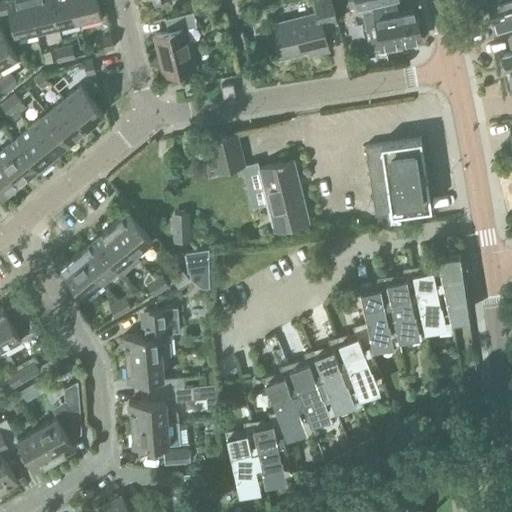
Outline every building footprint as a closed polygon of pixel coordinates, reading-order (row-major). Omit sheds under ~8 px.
[(15,34),(37,29),(30,0),(0,0),(0,11),(0,13),(10,11),(15,34)] [(58,24),(57,17),(52,0),(30,0),(37,29),(58,24)] [(79,19),(79,17),(75,0),(52,0),(57,17),(58,24),(79,19)] [(75,0),(79,17),(79,19),(106,12),(103,0),(75,0)] [(314,0),(318,13),(303,17),(272,25),(280,55),(284,54),(287,56),(298,53),(299,51),(309,48),(311,54),(329,50),(322,24),(337,20),(331,0),(314,0)] [(511,0),(495,6),(489,8),(492,19),(494,19),(497,28),(510,25),(509,21),(511,20),(511,0)] [(415,8),(399,11),(397,2),(372,7),(372,8),(362,10),(370,49),(422,38),(415,8)] [(165,74),(195,67),(185,28),(197,25),(193,11),(165,18),(169,31),(155,34),(162,60),(160,63),(162,70),(165,72),(165,74)] [(0,24),(0,65),(17,55),(0,24)] [(511,32),(508,34),(511,49),(503,51),(507,68),(509,68),(510,76),(511,75),(511,32)] [(114,47),(111,34),(102,36),(105,49),(114,47)] [(72,44),(63,46),(66,58),(75,56),(72,44)] [(58,60),(66,58),(63,46),(55,48),(58,60)] [(96,71),(92,58),(81,61),(84,74),(96,71)] [(34,76),(42,86),(50,80),(42,70),(34,76)] [(11,71),(3,77),(11,87),(19,81),(11,71)] [(0,86),(5,93),(11,87),(3,77),(0,80),(0,86)] [(81,83),(64,98),(87,126),(105,112),(81,83)] [(223,96),(235,94),(233,83),(221,84),(223,96)] [(15,92),(8,98),(16,108),(23,102),(15,92)] [(9,113),(16,108),(8,98),(1,103),(9,113)] [(71,140),(87,126),(64,98),(47,111),(71,140)] [(54,154),(71,140),(47,111),(30,125),(54,154)] [(37,167),(54,154),(30,125),(13,139),(37,167)] [(216,171),(244,164),(236,133),(208,140),(216,171)] [(381,142),(366,145),(376,214),(377,214),(379,226),(390,225),(388,213),(431,206),(421,137),(381,142)] [(13,139),(0,149),(0,156),(20,181),(37,167),(13,139)] [(0,192),(2,195),(20,181),(0,156),(0,192)] [(310,221),(294,158),(259,166),(275,230),(310,221)] [(152,238),(129,210),(111,224),(134,253),(135,252),(152,238)] [(176,240),(189,239),(187,211),(175,212),(176,240)] [(134,253),(111,224),(95,238),(118,266),(123,273),(141,259),(135,252),(134,253)] [(78,252),(101,280),(118,266),(95,238),(78,252)] [(188,271),(190,271),(209,269),(209,248),(185,251),(188,271)] [(78,252),(69,259),(62,251),(54,257),(84,294),(101,280),(78,252)] [(459,254),(439,256),(443,274),(449,307),(450,311),(468,309),(459,254)] [(443,274),(439,256),(430,258),(433,270),(427,271),(424,264),(413,266),(422,311),(424,321),(444,318),(442,308),(449,307),(443,274)] [(398,274),(387,275),(397,326),(398,330),(418,327),(414,312),(422,311),(413,266),(412,266),(404,267),(407,279),(400,280),(398,274)] [(183,270),(173,277),(178,286),(190,279),(183,270)] [(154,278),(161,289),(169,285),(162,273),(154,278)] [(397,326),(387,275),(378,277),(381,288),(374,289),(372,283),(360,285),(368,320),(372,342),(373,347),(392,337),(390,327),(397,326)] [(153,294),(161,289),(154,278),(147,282),(153,294)] [(125,295),(117,300),(124,311),(132,306),(125,295)] [(0,305),(0,344),(2,347),(34,328),(18,300),(5,307),(3,304),(0,305)] [(116,315),(124,311),(117,300),(109,304),(116,315)] [(123,335),(125,357),(162,354),(172,353),(170,331),(180,330),(178,307),(152,309),(154,332),(123,335)] [(349,333),(337,335),(354,379),(358,388),(376,381),(371,368),(378,365),(370,342),(372,342),(368,320),(354,325),(358,336),(352,338),(349,333)] [(313,349),(334,401),(352,395),(347,381),(354,379),(337,335),(329,338),(334,349),(328,351),(324,346),(313,349)] [(300,359),(289,362),(309,414),(328,409),(326,403),(334,401),(313,349),(305,352),(310,363),(303,364),(300,359)] [(164,376),(162,354),(125,357),(127,380),(158,377),(158,388),(184,386),(183,375),(164,376)] [(14,369),(21,381),(22,382),(41,370),(34,358),(14,369)] [(56,368),(59,374),(59,375),(72,368),(68,361),(56,368)] [(277,410),(282,428),(303,422),(301,416),(309,414),(289,362),(281,365),(285,376),(278,378),(275,372),(264,376),(277,410)] [(21,381),(14,369),(6,374),(13,386),(22,382),(21,381)] [(57,415),(38,426),(56,458),(75,447),(70,438),(82,432),(78,378),(64,387),(65,399),(52,406),(57,415)] [(476,379),(464,381),(466,397),(478,394),(480,394),(478,379),(476,379)] [(129,401),(131,423),(168,420),(179,419),(178,411),(174,407),(167,408),(166,401),(195,398),(194,385),(184,386),(158,388),(159,398),(129,401)] [(439,392),(427,393),(429,410),(440,408),(439,392)] [(452,403),(450,392),(440,393),(442,405),(452,403)] [(264,418),(252,420),(265,474),(284,472),(283,466),(290,465),(282,428),(277,410),(271,412),(274,423),(266,424),(264,418)] [(0,420),(0,428),(12,448),(21,443),(36,470),(56,458),(38,426),(18,438),(6,417),(0,420)] [(179,419),(168,420),(131,423),(133,446),(163,443),(165,462),(173,461),(186,460),(191,460),(189,441),(181,442),(179,419)] [(259,487),(257,475),(265,474),(252,420),(244,421),(247,433),(239,434),(238,427),(226,429),(240,493),(259,487)] [(0,490),(18,480),(3,454),(12,448),(0,428),(0,490)] [(374,436),(357,446),(364,458),(379,449),(374,436)] [(351,446),(338,454),(348,470),(358,464),(357,462),(356,460),(351,446)] [(335,459),(325,465),(332,477),(343,471),(335,459)] [(186,460),(173,461),(173,471),(187,470),(186,460)] [(325,465),(313,472),(320,484),(332,477),(325,465)] [(200,471),(182,473),(192,489),(196,486),(201,494),(210,489),(200,471)] [(121,494),(99,506),(102,511),(148,511),(143,502),(130,509),(121,494)] [(351,497),(324,511),(356,511),(359,511),(351,497)] [(426,511),(426,498),(371,502),(372,511),(426,511)]
